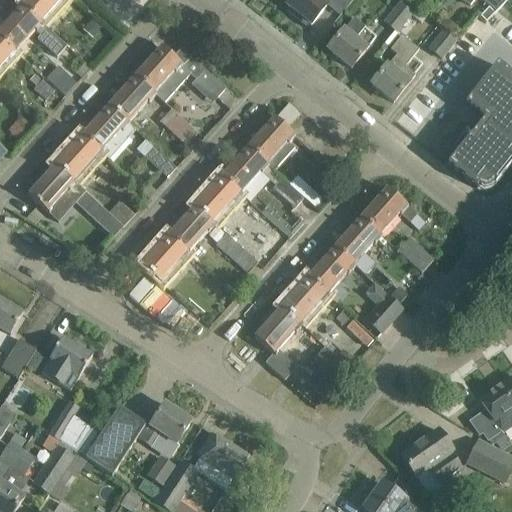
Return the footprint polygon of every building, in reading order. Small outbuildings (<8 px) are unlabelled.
[(28,0),(21,8),(26,13),(42,28),(43,27),(42,25),(61,4),(63,5),(67,0),(28,0)] [(292,0),(287,7),(289,9),(300,17),(297,21),(307,28),(309,25),(311,27),(324,11),(327,7),(332,0),(292,0)] [(400,32),(419,8),(420,7),(411,0),(404,0),(385,24),(398,35),(399,34),(400,32)] [(479,0),(496,14),(509,0),(479,0)] [(419,8),(412,17),(422,25),(429,16),(419,8)] [(488,8),(479,16),(487,23),(495,15),(488,8)] [(16,14),(0,31),(0,41),(15,54),(34,34),(35,35),(37,34),(40,37),(37,41),(56,58),(66,48),(26,13),(21,19),(16,14)] [(93,19),(89,24),(99,32),(103,28),(93,19)] [(344,32),(344,31),(328,51),(351,70),(367,50),(355,41),(366,28),(354,19),(344,32)] [(428,50),(443,62),(459,42),(444,31),(428,50)] [(372,87),(393,104),(415,77),(405,69),(419,52),(402,38),(390,52),(397,57),(387,68),(372,87)] [(0,71),(8,62),(10,64),(16,57),(0,42),(0,71)] [(155,55),(134,79),(156,98),(164,105),(190,76),(173,59),(161,49),(160,49),(165,54),(160,60),(155,55)] [(181,50),(173,59),(190,76),(196,81),(217,100),(226,91),(181,50)] [(470,139),(447,167),(477,190),(485,180),(494,188),(511,165),(511,157),(510,155),(511,152),(511,84),(510,88),(503,83),(508,76),(497,67),(465,106),(484,121),(491,112),(495,116),(474,143),(470,139)] [(65,74),(53,87),(65,97),(76,85),(65,74)] [(129,85),(107,108),(112,113),(129,128),(130,126),(128,124),(147,103),(149,105),(156,98),(134,79),(139,84),(134,89),(129,85)] [(41,84),(34,92),(46,103),(53,95),(41,84)] [(273,120),(278,125),(284,130),(299,114),(289,105),(275,121),(274,119),(273,120)] [(160,123),(172,134),(186,148),(197,136),(171,111),(160,123)] [(109,161),(136,132),(130,126),(129,128),(112,113),(107,119),(102,114),(81,138),(86,143),(102,157),(103,156),(109,161)] [(309,122),(299,114),(284,130),(294,139),(309,122)] [(25,118),(10,134),(18,142),(33,126),(25,118)] [(454,118),(430,147),(448,161),(471,132),(454,118)] [(318,131),(309,122),(294,139),(303,147),(318,131)] [(246,150),(252,155),(268,168),(273,174),(274,173),(295,150),(289,145),(294,139),(284,130),(278,125),(273,131),(268,126),(246,150)] [(327,139),(318,131),(303,147),(312,156),(327,139)] [(312,156),(322,164),(337,147),(327,139),(312,156)] [(75,144),(55,166),(84,193),(85,192),(75,183),(94,162),(96,164),(102,157),(86,143),(81,148),(75,144)] [(346,156),(337,147),(322,164),(331,173),(346,156)] [(153,150),(144,160),(167,180),(176,170),(153,150)] [(220,179),(225,184),(241,199),(242,197),(240,195),(260,173),(262,175),(268,168),(252,155),(246,160),(241,156),(220,179)] [(84,193),(55,166),(28,197),(59,224),(59,223),(58,222),(84,193)] [(275,187),(272,190),(295,211),(304,200),(282,180),(275,187)] [(215,185),(194,208),(214,226),(216,227),(214,225),(233,203),(235,205),(241,199),(225,184),(220,190),(215,185)] [(386,190),(360,220),(382,239),(380,237),(399,216),(418,233),(425,225),(386,190)] [(95,203),(85,214),(99,226),(113,239),(113,240),(114,239),(111,236),(119,227),(108,215),(95,203)] [(108,215),(119,227),(123,230),(134,217),(119,203),(108,215)] [(188,215),(167,238),(187,256),(188,255),(189,257),(187,255),(206,233),(209,235),(216,227),(214,226),(194,208),(193,209),(199,214),(193,219),(188,215)] [(34,212),(26,221),(30,224),(34,228),(34,227),(42,219),(34,212)] [(354,227),(333,250),(355,269),(364,278),(375,265),(364,255),(373,245),(375,247),(382,239),(360,220),(359,221),(365,225),(359,231),(354,227)] [(226,236),(243,252),(252,242),(235,226),(226,236)] [(258,265),(243,252),(226,236),(216,247),(249,276),(258,265)] [(187,256),(167,238),(172,243),(167,249),(162,244),(141,268),(162,287),(163,286),(161,285),(181,263),(182,264),(189,257),(188,255),(187,256)] [(409,240),(397,254),(421,276),(433,262),(409,240)] [(348,277),(355,269),(333,250),(338,255),(333,261),(328,256),(307,280),(328,299),(330,298),(328,296),(346,275),(348,277)] [(301,286),(280,310),(285,314),(302,329),(303,328),(301,326),(311,314),(320,304),(323,306),(328,299),(307,280),(312,285),(307,291),(301,286)] [(387,297),(365,321),(380,335),(391,323),(401,311),(394,304),(387,297)] [(0,301),(0,330),(10,336),(23,316),(0,301)] [(296,336),(302,329),(285,314),(280,310),(254,339),(273,356),(265,365),(285,383),(297,368),(278,351),(294,334),(296,336)] [(346,331),(366,350),(373,343),(352,324),(346,331)] [(71,393),(81,375),(92,359),(62,340),(49,362),(41,375),(71,393)] [(1,370),(19,380),(36,351),(19,341),(1,370)] [(322,366),(308,382),(325,398),(326,397),(349,371),(326,350),(324,351),(316,360),(322,366)] [(474,421),(470,424),(480,438),(483,435),(492,448),(495,445),(501,453),(511,447),(505,438),(495,424),(511,411),(511,379),(479,403),(486,413),(474,421)] [(101,436),(74,418),(79,412),(68,405),(48,436),(61,444),(79,455),(85,459),(101,436)] [(150,429),(119,409),(101,436),(85,459),(95,466),(112,477),(138,439),(151,448),(152,447),(169,458),(173,458),(179,448),(176,446),(191,424),(164,406),(150,429)] [(1,410),(0,411),(0,440),(15,417),(2,408),(1,410)] [(439,484),(460,469),(451,456),(452,456),(451,454),(453,453),(438,432),(401,458),(416,479),(436,507),(449,498),(439,484)] [(201,453),(198,458),(200,459),(215,469),(208,479),(227,491),(227,492),(229,490),(240,472),(242,473),(243,471),(241,470),(248,459),(212,436),(201,453)] [(467,465),(506,485),(511,473),(511,459),(479,442),(467,465)] [(0,484),(23,451),(11,443),(0,458),(0,484)] [(33,485),(50,496),(72,465),(79,455),(61,444),(58,448),(57,447),(33,485)] [(23,451),(0,484),(0,511),(16,511),(25,499),(20,495),(29,481),(25,478),(37,460),(23,451)] [(79,455),(72,465),(82,472),(83,470),(90,475),(95,466),(85,459),(79,455)] [(161,458),(148,476),(149,477),(163,487),(176,468),(161,458)] [(181,462),(154,504),(166,511),(174,511),(199,474),(181,462)] [(382,485),(363,511),(364,511),(418,511),(419,511),(382,485)] [(212,511),(229,511),(231,509),(237,501),(240,497),(229,490),(227,492),(227,491),(220,501),(212,511)] [(127,494),(120,506),(129,511),(133,511),(142,498),(130,491),(128,495),(127,494)]
